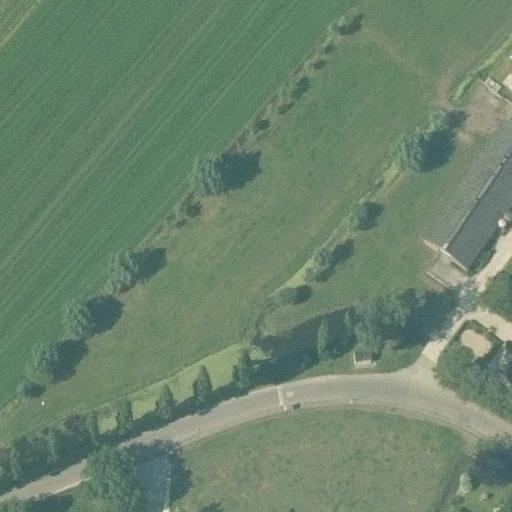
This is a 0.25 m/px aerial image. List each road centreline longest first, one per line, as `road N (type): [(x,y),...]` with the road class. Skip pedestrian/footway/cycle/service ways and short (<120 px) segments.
road 1 (unclassified): [(511,439),(406,391),(319,389),(216,414),(0,503)]
road 2 (track): [(406,391),(511,241)]
